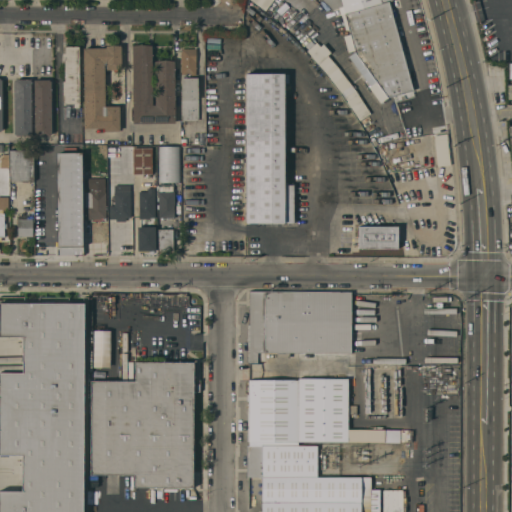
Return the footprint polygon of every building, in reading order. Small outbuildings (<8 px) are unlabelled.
[(249,0),(265,11),(272,0),(249,0)] [(393,0),(388,1),(413,90),(388,97),(366,66),(355,52),(353,46),(350,47),(347,43),(345,40),(343,36),(350,34),(343,6),(332,9),(323,0),(393,0)] [(121,69),(106,70),(106,63),(104,63),(105,106),(119,106),(120,130),(119,130),(119,131),(105,132),(105,131),(104,131),(104,128),(85,128),(83,48),(106,48),(106,46),(121,45),(121,69)] [(175,123),(133,123),(132,46),(152,45),(153,105),(155,105),(155,61),(174,61),(175,123)] [(79,107),(74,107),(74,105),(70,105),(70,103),(65,103),(65,94),(63,94),(63,81),(65,81),(65,59),(63,59),(62,53),(65,53),(65,46),(79,46),(79,107)] [(196,75),(181,75),(181,49),(196,49),(196,75)] [(293,223),(245,223),(246,73),(285,73),(285,182),(288,182),(288,184),(293,184),(293,217),(295,217),(295,222),(293,222),(293,223)] [(198,120),(182,120),(181,78),(198,77),(198,120)] [(32,135),(16,136),(16,134),(14,134),(14,81),(15,81),(15,79),(31,79),(32,135)] [(34,79),(49,79),(49,81),(51,81),(52,134),(50,134),(50,136),(35,136),(34,79)] [(434,135),(435,166),(448,165),(447,134),(434,135)] [(180,182),(159,182),(159,146),(180,146),(180,182)] [(152,174),(133,174),(133,148),(152,148),(152,174)] [(9,181),(9,207),(4,207),(4,201),(0,201),(0,168),(1,168),(1,167),(8,167),(8,150),(10,150),(10,181),(9,181)] [(10,150),(33,150),(33,181),(10,181),(10,150)] [(56,152),(82,152),(83,255),(59,255),(59,247),(57,247),(56,152)] [(174,191),(174,205),(174,210),(175,213),(174,213),(174,219),(173,219),(173,217),(159,217),(158,209),(158,205),(158,204),(158,192),(158,184),(173,184),(173,191),(174,191)] [(105,185),(105,192),(106,192),(106,218),(100,218),(100,219),(85,219),(84,192),(85,192),(85,185),(105,185)] [(130,217),(126,217),(126,221),(116,221),(116,219),(109,219),(109,205),(114,205),(114,192),(115,192),(115,185),(129,185),(130,192),(130,217)] [(147,191),(147,188),(155,188),(155,217),(149,218),(139,219),(138,191),(147,191)] [(17,215),(28,215),(28,219),(33,219),(32,236),(17,236),(17,224),(17,215)] [(137,226),(155,226),(155,250),(138,250),(137,226)] [(398,226),(398,248),(358,248),(358,226),(398,226)] [(173,229),(173,254),(158,254),(158,229),(173,229)] [(249,291),(319,291),(319,352),(298,352),(289,352),(289,358),(276,358),(276,353),(259,353),(259,364),(249,364),(249,352),(249,291)] [(319,352),(319,291),(351,292),(351,353),(348,353),(319,352)] [(178,297),(140,297),(140,309),(178,308),(178,297)] [(0,302),(85,303),(83,511),(0,511),(0,491),(22,491),(22,455),(0,455),(0,372),(22,373),(23,337),(0,337),(0,302)] [(319,352),(319,379),(298,379),(298,352),(319,352)] [(319,379),(319,352),(348,353),(348,380),(319,379)] [(134,381),(134,362),(193,362),(193,487),(134,487),(134,475),(90,475),(91,381),(134,381)] [(317,477),(370,477),(370,511),(262,511),(262,477),(246,477),(246,445),(249,445),(249,379),(298,379),(298,441),(298,445),(317,445),(317,477)] [(298,441),(298,379),(319,379),(318,441),(298,441)] [(347,405),(356,405),(356,414),(348,414),(348,429),(399,430),(399,442),(318,441),(319,379),(348,380),(347,405)] [(402,511),(402,490),(381,490),(381,511),(402,511)]
